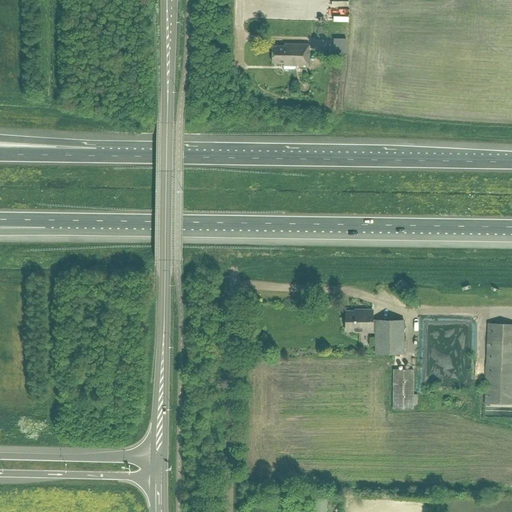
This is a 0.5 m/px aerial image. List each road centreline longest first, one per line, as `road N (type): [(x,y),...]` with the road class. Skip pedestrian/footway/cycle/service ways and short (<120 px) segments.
road 1 (motorway): [(47,222),(511,227)]
road 2 (tertiary): [(158,459),(168,0)]
road 3 (motorway): [(511,162),(95,155)]
road 4 (unclassified): [(227,511),(230,267)]
road 5 (motorway): [(158,459),(0,455)]
road 6 (motorway): [(0,473),(158,476)]
